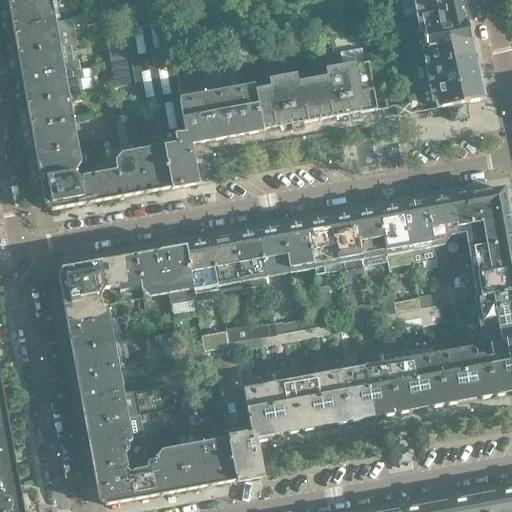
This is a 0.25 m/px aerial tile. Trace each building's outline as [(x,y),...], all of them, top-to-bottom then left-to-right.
[(56,32),(55,23),(53,14),(48,15),(45,0),(40,0),(8,6),(17,56),(55,49),(52,33),(56,32)] [(463,9),(460,0),(416,0),(420,17),(463,9)] [(468,33),(463,9),(420,17),(424,40),(468,33)] [(388,23),(386,10),(378,11),(380,24),(388,23)] [(180,105),(173,61),(164,15),(123,22),(138,110),(156,107),(164,152),(171,190),(195,185),(188,146),(212,142),(205,100),(180,105)] [(390,35),(388,23),(380,24),(382,37),(390,35)] [(473,56),(468,33),(424,40),(428,64),(473,56)] [(65,82),(64,73),(62,64),(57,64),(55,49),(17,56),(26,105),(64,98),(61,83),(65,82)] [(235,58),(234,50),(221,52),(222,60),(235,58)] [(222,60),(221,52),(208,55),(210,63),(222,60)] [(478,80),(473,56),(428,64),(433,88),(478,80)] [(198,65),(197,57),(184,59),(185,67),(198,65)] [(397,70),(394,57),(386,59),(389,71),(397,70)] [(373,92),(371,82),(367,64),(325,72),(327,80),(311,83),(319,122),(376,112),(373,92)] [(399,83),(397,70),(389,71),(391,84),(399,83)] [(319,122),(311,83),(296,86),(295,78),(269,83),(270,90),(254,93),(262,133),(319,122)] [(483,101),(478,80),(433,88),(436,109),(450,107),(464,104),(483,101)] [(379,91),(377,81),(371,82),(373,92),(379,91)] [(262,133),(254,93),(254,91),(229,96),(237,137),(262,133)] [(237,137),(229,96),(205,100),(212,142),(237,137)] [(73,122),(71,113),(66,114),(64,98),(26,105),(30,130),(73,122)] [(467,119),(464,104),(450,107),(452,121),(467,119)] [(410,114),(408,106),(395,108),(397,116),(410,114)] [(73,148),(70,132),(74,131),(73,122),(30,130),(35,155),(73,148)] [(83,206),(78,179),(73,148),(35,155),(44,207),(51,212),(83,206)] [(171,190),(164,152),(148,155),(147,151),(129,154),(130,159),(114,162),(116,172),(121,199),(171,190)] [(121,199),(116,172),(78,179),(83,206),(121,199)] [(507,219),(502,190),(450,200),(456,233),(468,231),(467,227),(507,219)] [(456,233),(450,200),(425,204),(433,245),(446,242),(450,237),(449,234),(456,233)] [(433,245),(425,204),(401,209),(409,249),(433,245)] [(401,209),(377,213),(385,253),(409,249),(401,209)] [(385,253),(377,213),(353,217),(361,258),(385,253)] [(361,258),(353,217),(329,222),(337,262),(361,258)] [(511,243),(507,219),(467,227),(468,231),(471,251),(511,243)] [(337,262),(329,222),(305,226),(313,267),(337,262)] [(313,267),(305,226),(281,230),(289,271),(313,267)] [(289,271),(281,230),(257,235),(265,275),(289,271)] [(265,275),(257,235),(233,239),(241,280),(265,275)] [(241,280),(233,239),(209,243),(217,284),(241,280)] [(217,284),(209,243),(185,248),(192,286),(192,289),(217,284)] [(511,268),(511,244),(511,243),(471,251),(476,275),(511,268)] [(192,286),(185,248),(134,257),(139,284),(141,295),(192,286)] [(448,261),(447,255),(435,257),(436,264),(448,261)] [(139,284),(134,257),(98,264),(103,290),(139,284)] [(452,279),(448,261),(436,264),(439,281),(451,279),(452,279)] [(103,290),(98,264),(62,270),(57,277),(63,308),(78,305),(77,301),(98,297),(99,297),(103,290)] [(511,293),(511,268),(476,275),(480,298),(480,299),(511,293)] [(454,297),(451,279),(439,281),(443,300),(453,298),(454,297)] [(327,289),(317,291),(319,305),(329,303),(327,289)] [(511,317),(511,293),(480,299),(480,298),(477,299),(482,324),(511,317)] [(107,321),(102,296),(99,297),(98,297),(77,301),(78,305),(63,308),(67,328),(107,321)] [(426,309),(424,298),(418,300),(420,310),(426,309)] [(454,304),(453,298),(443,300),(444,306),(452,305),(454,304)] [(452,305),(444,306),(435,308),(437,316),(453,313),(452,305)] [(438,325),(437,316),(435,308),(427,309),(430,326),(438,325)] [(430,326),(427,309),(426,309),(420,310),(418,311),(420,320),(422,328),(430,326)] [(420,320),(418,311),(413,312),(403,314),(404,322),(420,320)] [(455,322),(453,313),(437,316),(438,325),(455,322)] [(404,322),(403,314),(379,318),(380,327),(404,322)] [(330,327),(328,316),(322,317),(324,328),(330,327)] [(324,328),(322,317),(315,318),(317,329),(324,328)] [(511,342),(511,317),(482,324),(485,340),(491,339),(492,346),(511,342)] [(380,327),(379,318),(378,318),(372,319),(365,320),(355,322),(356,331),(380,327)] [(111,346),(111,345),(107,321),(67,328),(71,353),(111,346)] [(356,331),(355,322),(331,327),(332,336),(356,331)] [(282,336),(280,325),(274,326),(276,337),(282,336)] [(276,337),(274,326),(267,327),(269,338),(276,337)] [(324,328),(317,329),(307,331),(308,340),(332,336),(331,327),(330,327),(324,328)] [(252,341),(249,329),(225,333),(226,335),(228,346),(234,344),(252,341)] [(308,340),(307,331),(282,335),(284,344),(308,340)] [(228,346),(226,335),(219,336),(221,347),(228,346)] [(276,337),(269,338),(258,340),(260,349),(284,344),(282,335),(282,336),(276,337)] [(260,349),(258,340),(252,341),(234,344),(235,348),(236,353),(260,349)] [(511,342),(492,346),(494,354),(509,351),(511,368),(511,342)] [(116,370),(113,357),(118,356),(115,344),(111,345),(111,346),(71,353),(76,377),(116,370)] [(244,395),(236,353),(235,348),(212,352),(229,445),(236,483),(260,478),(254,444),(253,444),(244,395)] [(511,391),(511,368),(509,351),(494,354),(494,358),(486,359),(486,360),(492,395),(493,395),(496,397),(504,396),(506,393),(511,391)] [(492,395),(486,360),(486,359),(481,356),(476,357),(475,352),(460,355),(468,400),(479,398),(481,400),(489,399),(491,396),(492,395)] [(468,400),(460,355),(436,360),(444,404),(445,404),(448,406),(456,405),(458,402),(468,400)] [(444,404),(436,360),(412,364),(420,409),(431,407),(433,409),(441,407),(443,404),(444,404)] [(420,409),(412,364),(388,368),(396,413),(397,413),(400,415),(408,413),(409,410),(420,409)] [(396,413),(388,368),(364,373),(372,417),(382,415),(385,418),(393,416),(395,413),(396,413)] [(125,393),(122,382),(118,383),(116,370),(76,377),(80,402),(125,393)] [(372,417),(364,373),(340,377),(348,422),(349,421),(352,424),(360,422),(361,419),(372,417)] [(348,422),(340,377),(316,381),(324,426),(334,424),(337,426),(345,425),(347,422),(348,422)] [(324,426),(316,381),(292,386),(300,430),(301,430),(304,432),(312,431),(313,428),(324,426)] [(300,430),(292,386),(268,390),(276,435),(286,433),(289,435),(297,434),(299,431),(300,430)] [(0,441),(10,439),(6,417),(1,390),(0,389),(0,441)] [(276,435),(268,390),(244,395),(253,444),(254,444),(266,442),(265,437),(276,435)] [(125,419),(122,405),(127,405),(125,393),(80,402),(85,426),(125,419)] [(130,447),(129,443),(133,438),(131,431),(127,432),(125,419),(85,426),(93,471),(108,468),(109,472),(128,468),(125,453),(130,447)] [(0,491),(19,488),(15,466),(10,439),(0,441),(0,491)] [(236,483),(229,445),(214,447),(214,442),(192,446),(193,451),(179,454),(186,492),(236,483)] [(186,492),(179,454),(158,457),(155,462),(161,496),(186,492)] [(161,496),(155,462),(148,463),(146,466),(147,470),(131,473),(133,481),(129,482),(133,502),(161,496)] [(133,502),(129,482),(133,481),(131,473),(130,474),(126,472),(128,468),(109,472),(108,468),(93,471),(99,502),(105,507),(133,502)] [(0,511),(23,511),(19,490),(19,488),(0,491),(0,511)] [(510,511),(507,494),(483,499),(485,511),(510,511)] [(485,511),(483,499),(459,503),(460,511),(485,511)] [(460,511),(459,503),(435,507),(435,511),(460,511)]
